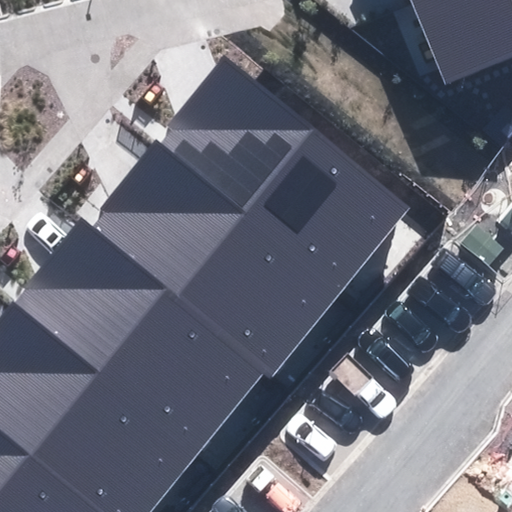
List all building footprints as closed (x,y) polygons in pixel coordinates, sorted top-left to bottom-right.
[(511,0),(409,0),(441,87),(511,61),(511,0)] [(199,85),(155,136),(335,289),(404,208),(224,55),(199,85)] [(120,177),(85,218),(266,370),(335,289),(155,136),(120,177)] [(60,247),(16,299),(196,451),(266,370),(85,218),(60,247)] [(0,317),(0,424),(103,511),(144,511),(196,451),(16,299),(0,317)] [(0,511),(103,511),(0,424),(0,511)]
